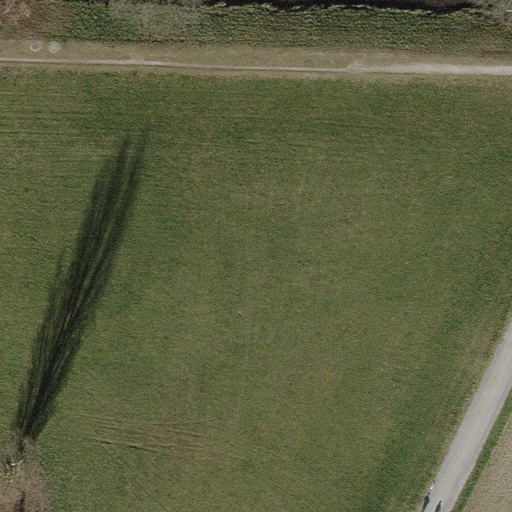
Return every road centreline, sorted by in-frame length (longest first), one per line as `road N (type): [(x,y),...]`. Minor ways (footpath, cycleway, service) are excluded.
road 1 (track): [(511,69),(0,58)]
road 2 (track): [(439,511),(511,349)]
